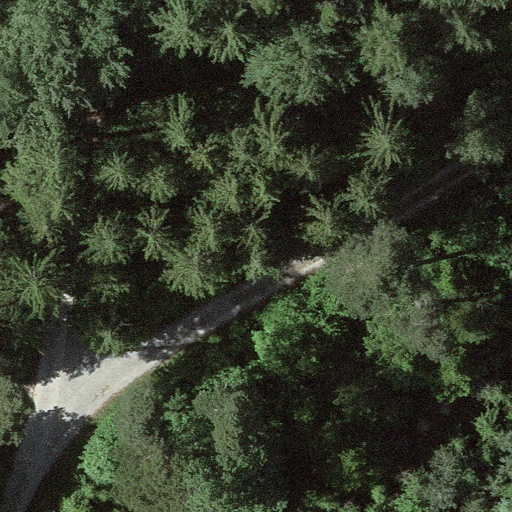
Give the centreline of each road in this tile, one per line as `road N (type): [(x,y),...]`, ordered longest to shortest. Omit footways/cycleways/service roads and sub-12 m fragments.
road 1 (track): [(52,393),(511,127)]
road 2 (track): [(52,393),(107,0)]
road 3 (track): [(8,511),(52,393)]
